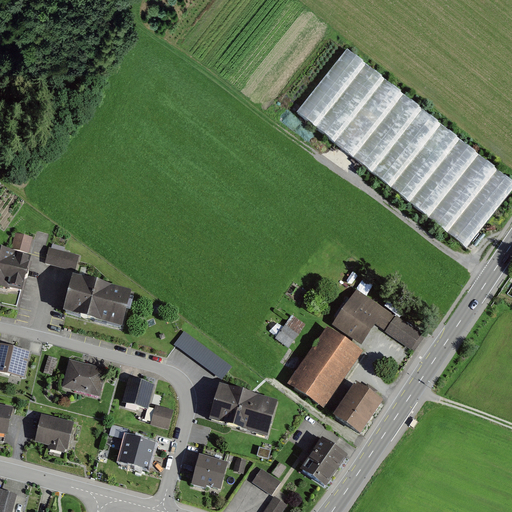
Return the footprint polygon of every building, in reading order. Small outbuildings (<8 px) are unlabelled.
[(511,191),(511,184),(346,52),(297,114),(466,248),(511,191)] [(31,253),(35,236),(18,232),(14,249),(31,253)] [(81,258),(50,250),(45,265),(76,274),(81,258)] [(28,265),(0,257),(0,289),(20,295),(28,265)] [(129,294),(72,280),(63,315),(120,330),(129,294)] [(423,337),(356,292),(329,333),(326,331),(288,388),(324,411),(362,354),(357,350),(373,326),(413,353),(423,337)] [(276,338),(290,348),(308,325),(295,315),(276,338)] [(232,369),(184,333),(174,347),(222,383),(232,369)] [(31,352),(0,346),(0,373),(26,378),(31,352)] [(46,372),(54,375),(58,358),(50,356),(46,372)] [(107,373),(70,363),(63,390),(100,399),(107,373)] [(154,389),(128,382),(122,403),(149,411),(154,389)] [(381,403),(356,385),(334,417),(359,435),(381,403)] [(278,405),(219,388),(209,422),(268,439),(278,405)] [(14,410),(0,406),(0,434),(8,436),(14,410)] [(173,413),(156,409),(152,427),(168,431),(173,413)] [(74,425),(41,418),(35,442),(69,450),(74,425)] [(128,440),(131,429),(114,425),(111,436),(128,440)] [(156,447),(127,440),(121,464),(150,471),(156,447)] [(347,460),(319,440),(298,471),(326,490),(347,460)] [(227,468),(199,459),(191,485),(219,493),(227,468)] [(281,484),(263,473),(254,486),(272,498),(281,484)] [(13,511),(18,496),(0,490),(0,511),(13,511)] [(285,511),(288,507),(278,501),(270,511),(285,511)]
